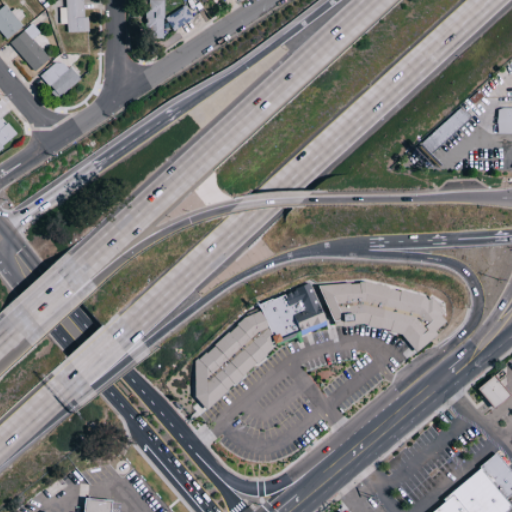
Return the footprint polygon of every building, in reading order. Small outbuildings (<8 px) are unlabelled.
[(59,7),(59,24),(66,24),(67,32),(89,31),(89,17),(83,17),(82,0),(65,0),(65,7),(59,7)] [(165,0),(160,0),(145,0),(144,35),(164,36),(165,0)] [(27,20),(16,7),(11,12),(5,5),(0,8),(0,31),(5,38),(27,20)] [(165,15),(172,30),(193,21),(187,6),(165,15)] [(34,72),(49,60),(41,51),(49,44),(32,23),(9,42),(34,72)] [(79,79),(59,57),(41,75),(61,96),(79,79)] [(415,143),(425,154),(467,116),(457,105),(415,143)] [(494,134),(511,132),(511,107),(493,108),(494,134)] [(0,149),(16,136),(0,117),(0,149)] [(322,319),(308,281),(297,285),(289,292),(257,304),(262,317),(270,325),(265,327),(258,310),(242,316),(199,355),(188,359),(195,381),(187,388),(191,397),(201,409),(282,334),(296,329),(299,327),(322,319)] [(318,288),(323,304),(326,308),(326,312),(329,320),(336,321),(335,326),(341,321),(395,332),(409,351),(429,336),(431,328),(439,322),(436,315),(437,309),(427,295),(358,282),(354,284),(339,281),(318,288)] [(299,335),(324,325),(321,320),(297,329),(299,335)] [(502,393),(486,374),(470,387),(486,406),(502,393)] [(473,466),(499,498),(511,487),(511,474),(510,476),(491,451),(473,466)] [(499,511),(498,509),(503,506),(476,470),(419,511),(499,511)] [(113,511),(114,500),(86,498),(84,511),(113,511)]
